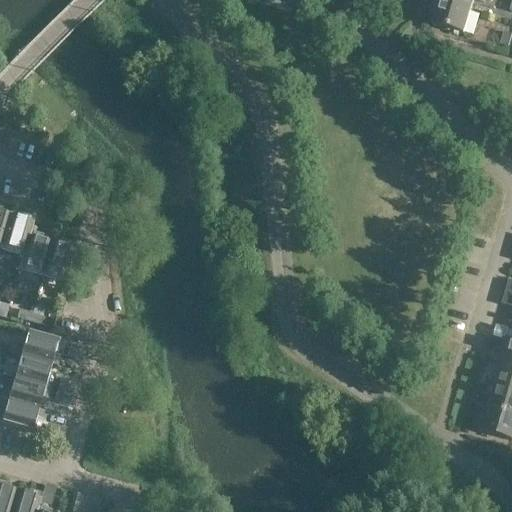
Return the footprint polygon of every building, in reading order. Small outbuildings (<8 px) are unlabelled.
[(473,0),(434,0),(434,3),(470,13),(473,0)] [(470,13),(434,3),(430,15),(435,17),(433,27),(463,36),(470,13)] [(503,35),(500,46),(508,49),(511,37),(503,35)] [(0,215),(1,212),(0,211),(0,250),(2,251),(9,220),(0,217),(0,215)] [(19,223),(9,220),(2,251),(23,257),(30,235),(31,233),(34,221),(21,217),(19,223)] [(23,257),(19,271),(42,277),(50,247),(46,246),(47,240),(30,235),(23,257)] [(60,250),(50,247),(42,277),(64,284),(75,248),(62,244),(60,250)] [(17,321),(29,324),(31,316),(19,312),(17,321)] [(43,319),(31,316),(29,324),(41,328),(43,319)] [(28,334),(21,358),(51,366),(54,356),(60,358),(64,345),(28,334)] [(505,356),(502,366),(511,368),(511,343),(503,341),(500,354),(505,356)] [(51,366),(21,358),(15,380),(50,390),(54,377),(48,376),(51,366)] [(511,368),(502,366),(500,376),(494,374),(491,386),(511,392),(511,368)] [(50,390),(15,380),(8,402),(38,411),(41,402),(47,403),(48,402),(50,390)] [(511,392),(491,386),(486,400),(492,401),(490,410),(511,417),(511,392)] [(38,411),(8,402),(2,425),(38,436),(41,423),(35,421),(38,411)] [(511,417),(490,410),(486,421),(481,419),(477,432),(511,442),(511,417)] [(9,488),(0,485),(0,511),(12,511),(17,496),(7,494),(9,488)] [(27,499),(17,496),(12,511),(36,511),(37,511),(38,511),(41,497),(28,493),(27,499)]
